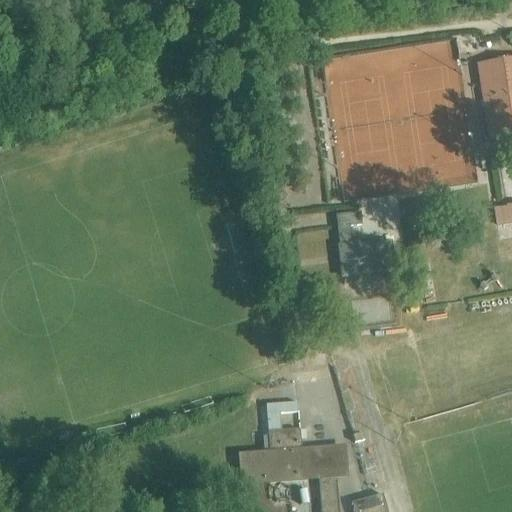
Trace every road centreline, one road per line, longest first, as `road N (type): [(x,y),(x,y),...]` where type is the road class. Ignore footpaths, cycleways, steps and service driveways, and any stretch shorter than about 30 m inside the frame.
road 1 (residential): [(356,497),(340,431),(312,417),(262,0)]
road 2 (tertiary): [(249,0),(152,7),(122,0)]
